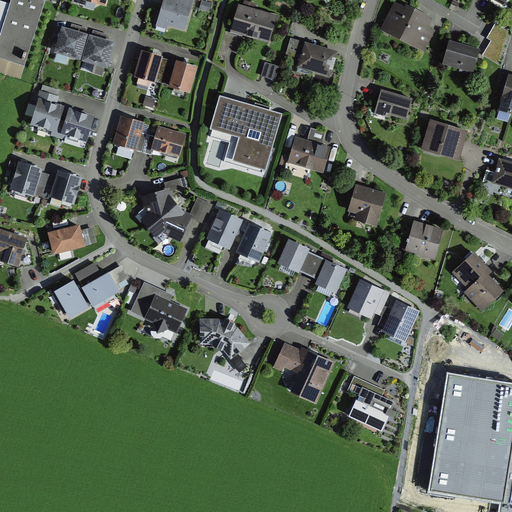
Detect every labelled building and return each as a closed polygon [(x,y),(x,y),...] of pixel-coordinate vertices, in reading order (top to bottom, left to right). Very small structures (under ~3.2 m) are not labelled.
[(44,2),(38,0),(10,0),(0,34),(0,59),(24,67),(44,2)] [(195,0),(193,0),(175,0),(175,2),(165,0),(163,0),(156,28),(168,30),(169,27),(185,32),(195,0)] [(432,21),(396,4),(383,32),(426,52),(435,32),(428,29),(432,21)] [(277,17),(239,7),(232,33),(270,43),(277,17)] [(488,38),(492,40),(483,55),(499,64),(509,31),(496,24),(488,38)] [(114,44),(59,29),(52,55),(106,70),(114,44)] [(478,50),(451,43),(445,65),(472,72),(478,50)] [(336,53),(305,44),(299,67),(329,76),(336,53)] [(198,68),(140,52),(133,78),(189,94),(198,68)] [(264,76),(278,78),(280,65),(266,62),(264,76)] [(511,77),(509,77),(500,110),(511,113),(511,77)] [(55,96),(40,91),(30,124),(86,142),(94,116),(53,103),(55,96)] [(412,99),(382,91),(376,113),(406,121),(412,99)] [(225,161),(265,172),(282,112),(221,95),(209,136),(230,142),(225,161)] [(144,123),(121,117),(113,145),(136,151),(144,123)] [(465,130),(431,122),(424,152),(457,160),(465,130)] [(186,135),(158,127),(151,150),(179,157),(186,135)] [(307,142),(296,138),(286,163),(323,174),(331,149),(322,146),(327,133),(313,128),(307,142)] [(511,163),(498,159),(492,182),(511,187),(511,163)] [(55,175),(18,162),(9,190),(33,198),(36,193),(72,205),(81,178),(57,171),(55,175)] [(373,228),(376,219),(379,220),(386,195),(356,186),(349,212),(357,214),(355,222),(373,228)] [(161,233),(180,243),(191,216),(184,214),(169,196),(167,190),(141,196),(146,214),(140,221),(154,238),(161,233)] [(242,221),(219,210),(206,240),(229,252),(242,221)] [(443,230),(414,223),(407,252),(435,259),(443,230)] [(78,225),(47,234),(51,255),(97,243),(93,228),(79,230),(78,225)] [(272,235),(250,226),(236,255),(258,265),(272,235)] [(27,239),(0,230),(0,262),(17,268),(27,239)] [(346,271),(287,241),(277,265),(298,274),(299,271),(317,279),(315,286),(334,295),(346,271)] [(505,291),(473,254),(451,275),(484,313),(505,291)] [(97,262),(76,272),(79,279),(100,269),(97,262)] [(84,285),(103,274),(101,270),(81,280),(84,285)] [(78,289),(73,281),(52,293),(67,320),(118,292),(107,273),(78,289)] [(384,291),(359,281),(346,309),(371,320),(384,291)] [(197,305),(145,284),(132,313),(154,326),(155,335),(166,329),(183,337),(197,305)] [(419,311),(396,301),(382,332),(404,343),(419,311)] [(223,320),(199,320),(199,346),(208,346),(222,352),(229,360),(250,343),(234,325),(223,320)] [(299,351),(286,344),(274,368),(294,376),(289,394),(315,405),(335,362),(301,348),(299,351)] [(385,390),(356,377),(348,392),(358,397),(348,418),(380,434),(388,417),(392,419),(396,413),(392,410),(395,403),(383,396),(385,390)] [(511,511),(511,442),(510,442),(504,480),(499,479),(493,511),(511,511)]
